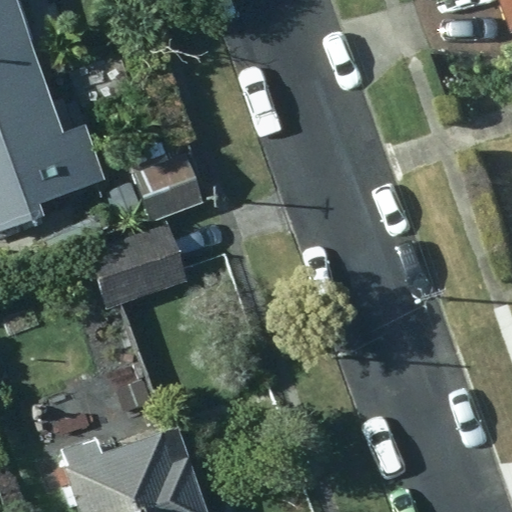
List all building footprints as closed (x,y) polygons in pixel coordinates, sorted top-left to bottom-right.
[(66,132),(21,0),(0,0),(0,228),(48,213),(43,201),(106,180),(86,125),(66,132)] [(511,0),(488,0),(502,35),(511,30),(511,0)] [(189,154),(136,172),(153,221),(206,203),(189,154)] [(169,224),(90,249),(108,305),(187,280),(169,224)] [(100,436),(63,447),(84,511),(212,511),(183,427),(105,452),(100,436)]
